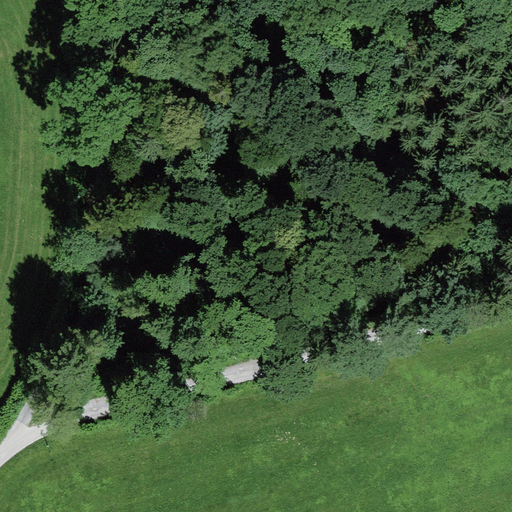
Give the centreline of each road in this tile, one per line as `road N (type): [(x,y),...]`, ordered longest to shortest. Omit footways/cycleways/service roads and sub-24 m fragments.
road 1 (track): [(511,304),(300,374),(82,407),(25,434)]
road 2 (track): [(113,0),(80,289),(25,434),(0,462)]
